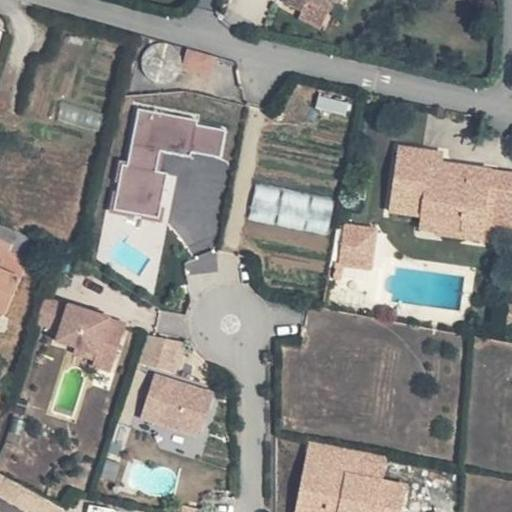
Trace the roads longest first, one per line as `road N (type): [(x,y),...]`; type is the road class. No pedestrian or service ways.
road 1 (residential): [(200,35),(511,117)]
road 2 (residential): [(233,324),(252,376),(254,511)]
road 3 (residential): [(69,0),(200,35)]
